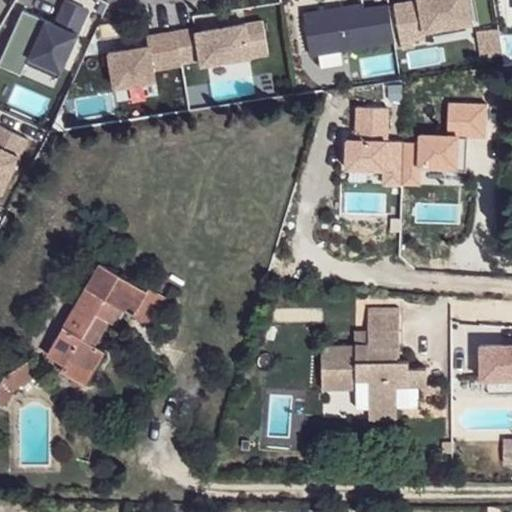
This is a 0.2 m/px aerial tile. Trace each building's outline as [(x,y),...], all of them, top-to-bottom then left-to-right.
[(393,40),(385,0),(366,0),(302,12),(310,56),(393,40)] [(468,0),(391,0),(399,39),(473,24),(468,0)] [(87,12),(64,1),(52,24),(21,9),(0,53),(0,65),(18,74),(26,57),(58,73),(87,12)] [(266,21),(177,25),(179,63),(267,59),(266,21)] [(419,148),(401,148),(400,175),(400,190),(418,191),(418,171),(447,172),(447,177),(464,177),(466,134),(484,134),(485,101),(447,100),(446,133),(420,132),(419,148)] [(345,145),(344,174),(384,175),(400,175),(401,148),(401,147),(385,146),(386,113),(356,112),(355,145),(345,145)] [(0,143),(21,154),(29,138),(0,124),(0,143)] [(0,200),(1,201),(18,150),(0,143),(0,200)] [(400,175),(384,175),(383,190),(400,190),(400,175)] [(85,285),(123,308),(127,303),(137,309),(134,314),(149,323),(164,294),(99,259),(85,285)] [(66,364),(88,378),(104,350),(102,349),(95,343),(110,320),(115,324),(123,308),(85,285),(61,324),(63,325),(47,353),(66,364)] [(366,309),(365,331),(365,341),(354,342),(319,342),(320,386),(355,386),(355,405),(367,404),(395,404),(395,383),(416,383),(425,382),(425,364),(406,364),(406,357),(392,357),(392,352),(398,351),(397,309),(366,309)] [(95,343),(102,349),(115,324),(110,320),(95,343)] [(354,331),(354,342),(365,341),(365,331),(354,331)] [(0,402),(6,405),(14,389),(37,375),(28,360),(4,376),(0,383),(0,390),(0,391),(0,402)] [(88,378),(66,364),(60,374),(83,387),(88,378)] [(395,383),(395,404),(417,404),(416,383),(395,383)] [(456,384),(456,396),(468,398),(469,385),(456,384)] [(395,404),(367,404),(367,416),(395,415),(395,404)] [(501,443),(511,442),(511,434),(501,435),(501,443)] [(511,442),(501,443),(501,461),(511,461),(511,442)]
